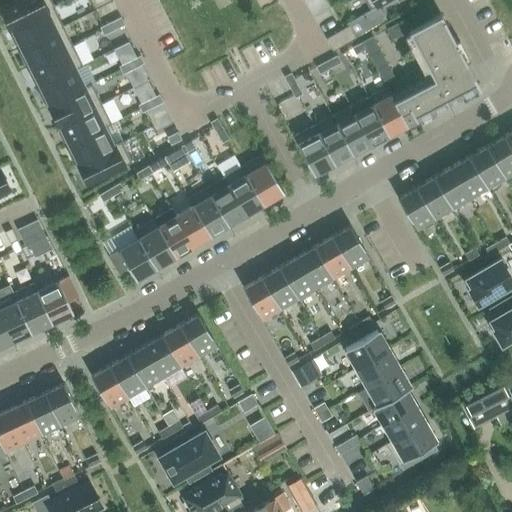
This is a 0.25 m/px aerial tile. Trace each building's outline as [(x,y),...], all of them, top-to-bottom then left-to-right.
[(9,25),(10,28),(54,6),(51,0),(15,0),(14,1),(0,8),(2,11),(2,13),(3,12),(5,16),(4,16),(5,17),(6,19),(6,21),(7,20),(9,24),(8,24),(9,25)] [(364,0),(370,10),(386,0),(364,0)] [(54,6),(10,28),(11,29),(12,29),(12,30),(12,31),(13,31),(19,43),(19,45),(20,44),(21,47),(63,26),(54,8),(55,7),(54,6)] [(421,11),(427,21),(434,17),(428,7),(421,11)] [(414,14),(420,25),(427,21),(421,11),(414,14)] [(408,31),(433,79),(394,99),(408,125),(479,87),(441,14),(434,17),(427,21),(420,25),(413,28),(408,31)] [(407,18),(413,28),(420,25),(414,14),(407,18)] [(121,17),(110,22),(114,30),(125,24),(121,17)] [(400,22),(406,32),(408,31),(413,28),(407,18),(400,22)] [(114,30),(110,22),(100,27),(103,35),(114,30)] [(394,25),(399,36),(406,32),(400,22),(394,25)] [(399,36),(394,25),(387,29),(392,40),(399,36)] [(73,45),(63,26),(21,47),(22,49),(22,50),(22,51),(23,51),(29,63),(28,63),(29,64),(30,66),(73,45)] [(355,38),(348,27),(326,40),(333,51),(355,38)] [(366,49),(377,43),(373,36),(362,42),(366,49)] [(362,42),(352,48),(356,55),(366,49),(362,42)] [(377,43),(366,49),(370,56),(380,50),(377,43)] [(32,70),(32,69),(38,82),(38,83),(39,83),(40,86),(75,68),(76,69),(83,66),(73,45),(30,66),(31,68),(31,69),(32,70)] [(373,63),(384,57),(380,50),(370,56),(373,63)] [(130,61),(133,68),(144,63),(140,55),(130,61)] [(330,68),(341,62),(337,55),(326,61),(330,68)] [(384,57),(373,63),(377,70),(387,64),(384,57)] [(207,60),(171,79),(183,101),(218,82),(207,60)] [(133,68),(130,61),(119,66),(123,74),(133,68)] [(326,61),(316,67),(319,74),(330,68),(326,61)] [(381,76),(391,71),(387,64),(377,70),(381,76)] [(40,86),(41,88),(42,90),(42,89),(48,102),(48,103),(49,103),(49,104),(49,105),(85,88),(84,87),(76,69),(75,68),(40,86)] [(391,71),(381,76),(384,83),(395,78),(391,71)] [(289,87),(297,83),(291,73),(284,77),(289,87)] [(92,83),(84,87),(85,88),(49,105),(50,108),(50,109),(51,109),(53,113),(52,113),(53,114),(54,116),(54,117),(55,117),(57,121),(56,121),(57,122),(58,125),(102,103),(92,83)] [(289,87),(295,98),(302,94),(297,83),(289,87)] [(387,87),(368,97),(389,135),(408,125),(394,99),(391,94),(390,94),(387,87)] [(149,99),(152,107),(163,102),(159,94),(149,99)] [(351,106),(350,106),(371,145),(389,135),(368,97),(351,106)] [(152,107),(149,99),(138,105),(142,112),(152,107)] [(104,126),(105,127),(112,124),(102,103),(58,125),(59,126),(60,125),(60,126),(60,127),(60,128),(61,128),(67,140),(67,141),(68,141),(69,144),(104,126)] [(353,154),(371,145),(350,106),(332,116),(353,154)] [(332,116),(314,125),(335,164),(353,154),(332,116)] [(210,122),(216,132),(223,128),(217,118),(210,122)] [(335,164),(314,125),(293,136),(314,175),(335,164)] [(104,126),(69,144),(70,146),(70,148),(71,147),(77,160),(76,160),(77,161),(78,162),(77,162),(78,163),(114,146),(113,145),(105,127),(104,126)] [(216,132),(222,143),(229,139),(223,128),(216,132)] [(170,144),(181,139),(178,132),(167,137),(170,144)] [(505,178),(511,174),(511,149),(504,135),(486,146),(505,178)] [(185,153),(196,147),(192,140),(181,146),(185,153)] [(114,146),(78,163),(79,166),(79,168),(80,167),(81,171),(82,172),(83,174),(83,176),(84,175),(85,179),(86,180),(88,184),(113,171),(113,172),(114,171),(118,169),(119,169),(119,168),(132,162),(121,141),(113,145),(114,146)] [(171,152),(175,159),(185,153),(181,146),(171,152)] [(488,189),(505,178),(486,146),(469,156),(488,189)] [(284,192),(262,154),(241,167),(264,204),(284,192)] [(470,199),(488,189),(469,156),(451,166),(470,199)] [(146,167),(150,174),(161,168),(157,161),(146,167)] [(452,209),(470,199),(451,166),(433,176),(452,209)] [(150,174),(146,167),(136,173),(140,180),(150,174)] [(241,167),(224,177),(246,215),(264,204),(241,167)] [(3,176),(1,172),(1,171),(0,171),(0,170),(0,193),(9,189),(8,185),(7,184),(5,180),(6,180),(5,179),(3,177),(4,177),(3,176)] [(435,219),(452,209),(433,176),(416,186),(435,219)] [(206,187),(228,225),(246,215),(224,177),(206,187)] [(113,196),(124,190),(119,183),(109,189),(113,196)] [(435,219),(416,186),(397,197),(416,230),(435,219)] [(211,235),(228,225),(206,187),(188,198),(192,205),(193,205),(211,235)] [(99,195),(103,202),(113,196),(109,189),(99,195)] [(193,246),(211,235),(193,205),(192,205),(175,215),(193,246)] [(175,215),(158,225),(158,226),(176,256),(193,246),(175,215)] [(158,225),(154,218),(133,231),(137,238),(138,237),(156,268),(176,256),(158,226),(158,225)] [(478,236),(485,247),(505,234),(498,223),(478,236)] [(351,268),(369,258),(350,225),(332,235),(351,268)] [(4,232),(10,243),(17,239),(12,229),(4,232)] [(351,268),(332,235),(314,246),(333,279),(351,268)] [(510,243),(506,236),(495,242),(499,249),(510,243)] [(120,275),(129,269),(136,280),(156,268),(138,237),(137,238),(108,255),(120,275)] [(10,243),(15,254),(22,250),(17,239),(10,243)] [(495,242),(485,248),(489,255),(499,249),(495,242)] [(333,279),(314,246),(296,256),(315,289),(333,279)] [(479,254),(475,247),(464,253),(468,260),(479,254)] [(315,289),(296,256),(279,266),(298,299),(315,289)] [(477,303),(478,305),(511,284),(511,279),(499,258),(465,278),(470,287),(468,288),(469,290),(477,303)] [(453,269),(449,262),(438,268),(443,275),(453,269)] [(261,276),(280,309),(298,299),(279,266),(261,276)] [(68,301),(78,296),(68,275),(37,290),(36,290),(52,323),(73,313),(68,301)] [(280,309),(261,276),(243,287),(262,320),(280,309)] [(37,290),(34,283),(12,293),(15,301),(16,300),(31,332),(52,323),(36,290),(37,290)] [(391,295),(381,301),(385,308),(395,302),(391,295)] [(511,295),(489,308),(494,317),(490,319),(495,328),(493,329),(501,344),(511,337),(511,295)] [(341,321),(353,314),(342,297),(330,304),(341,321)] [(16,300),(15,301),(0,307),(0,314),(12,341),(31,332),(16,300)] [(180,324),(199,357),(217,346),(198,313),(180,324)] [(0,314),(0,346),(12,341),(0,314)] [(373,323),(369,316),(358,322),(362,329),(373,323)] [(358,322),(348,328),(352,335),(362,329),(358,322)] [(199,357),(180,324),(162,334),(181,367),(199,357)] [(378,329),(343,349),(344,350),(355,368),(389,348),(379,330),(378,329)] [(334,338),(330,331),(320,337),(324,344),(334,338)] [(181,367),(162,334),(144,344),(163,377),(181,367)] [(320,337),(310,343),(314,350),(324,344),(320,337)] [(127,354),(146,387),(163,377),(144,344),(127,354)] [(355,368),(366,387),(400,367),(389,348),(355,368)] [(284,358),(288,365),(298,359),(294,352),(284,358)] [(146,387),(127,354),(109,365),(128,398),(146,387)] [(250,357),(235,366),(244,381),(259,373),(250,357)] [(300,386),(321,374),(312,358),(291,370),(300,386)] [(91,375),(110,408),(128,398),(109,365),(91,375)] [(366,387),(376,405),(406,388),(407,389),(411,386),(400,367),(366,387)] [(461,402),(474,427),(511,407),(511,396),(504,380),(461,402)] [(63,383),(44,392),(60,426),(80,417),(63,383)] [(239,384),(229,390),(233,397),(243,391),(239,384)] [(416,405),(407,389),(406,388),(376,405),(372,407),(382,424),(416,405)] [(44,392),(26,400),(42,435),(60,426),(44,392)] [(251,393),(238,402),(244,412),(258,404),(251,393)] [(26,400),(7,409),(24,444),(42,435),(26,400)] [(324,402),(313,408),(317,415),(328,409),(324,402)] [(221,411),(217,404),(206,410),(210,417),(221,411)] [(426,421),(416,405),(382,424),(391,440),(391,441),(426,421)] [(7,409),(0,412),(0,441),(5,452),(24,444),(7,409)] [(321,422),(331,416),(328,409),(317,415),(321,422)] [(206,410),(196,416),(200,423),(210,417),(206,410)] [(168,425),(172,432),(182,426),(178,419),(168,425)] [(398,463),(437,440),(436,439),(426,421),(391,441),(391,440),(387,442),(398,462),(398,463)] [(168,425),(158,431),(162,438),(172,432),(168,425)] [(204,430),(202,431),(160,455),(158,456),(159,458),(160,458),(172,479),(171,479),(173,481),(174,480),(184,474),(189,483),(211,470),(206,461),(216,455),(216,456),(218,455),(217,453),(205,432),(204,430)] [(283,444),(277,433),(265,440),(271,451),(283,444)] [(360,442),(356,435),(346,441),(350,448),(360,442)] [(146,447),(142,440),(132,446),(136,453),(146,447)] [(335,447),(339,454),(350,448),(346,441),(335,447)] [(97,453),(86,459),(89,466),(100,461),(97,453)] [(68,464),(58,469),(62,478),(73,473),(68,464)] [(445,470),(443,485),(458,487),(460,472),(445,470)] [(182,497),(190,511),(211,511),(224,505),(228,511),(245,501),(227,471),(182,497)] [(62,478),(66,485),(76,480),(73,473),(62,478)] [(356,482),(360,489),(370,483),(366,476),(356,482)] [(66,485),(62,478),(51,483),(55,491),(66,485)] [(300,478),(287,485),(302,511),(315,504),(300,478)] [(33,503),(37,511),(92,511),(102,507),(89,482),(50,502),(47,495),(33,503)] [(23,491),(26,498),(37,492),(34,485),(23,491)] [(23,491),(12,496),(16,503),(26,498),(23,491)] [(280,511),(290,507),(281,492),(247,511),(280,511)]
